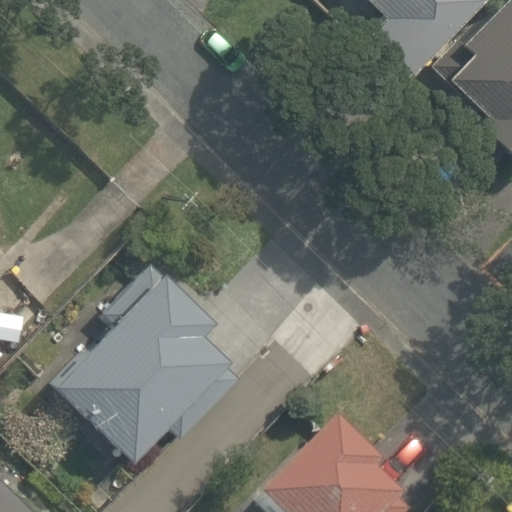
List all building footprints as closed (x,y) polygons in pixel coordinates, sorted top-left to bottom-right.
[(342,0),(346,3),(331,19),(386,69),(447,0),(342,0)] [(511,0),(479,0),(415,64),(454,103),(445,112),(490,158),(511,136),(511,0)] [(145,260),(23,375),(98,455),(143,412),(166,437),(226,380),(174,324),(191,308),(145,260)] [(0,310),(0,338),(10,340),(14,313),(0,310)] [(352,511),(371,489),(283,416),(217,496),(236,511),(352,511)] [(0,511),(15,511),(0,498),(0,511)]
